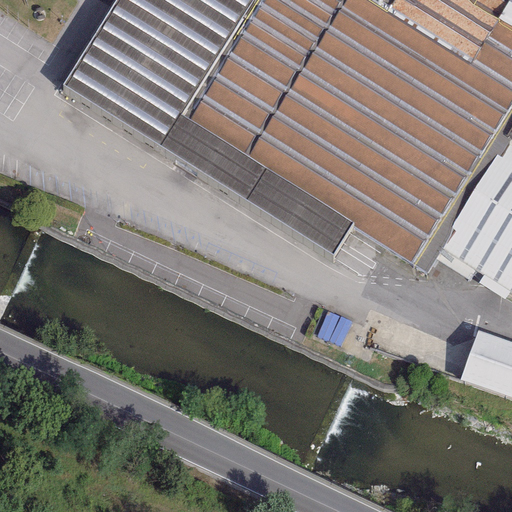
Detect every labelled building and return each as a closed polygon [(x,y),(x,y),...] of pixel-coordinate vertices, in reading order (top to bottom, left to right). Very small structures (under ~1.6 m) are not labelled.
[(511,0),(119,0),(62,91),(332,264),(350,230),(427,278),(436,262),(441,253),(475,274),(511,295),(511,0)] [(469,283),(475,274),(441,253),(436,262),(469,283)] [(383,354),(390,335),(392,329),(381,325),(379,331),(372,350),(383,354)] [(392,329),(390,335),(393,329),(381,325),(379,331),(381,325),(392,329)] [(397,359),(406,334),(395,330),(393,336),(386,355),(397,359)] [(478,340),(511,352),(474,339),(433,354),(435,354),(473,340),(478,340)] [(511,352),(478,340),(473,340),(435,354),(419,360),(416,368),(463,387),(511,403),(511,352)]
